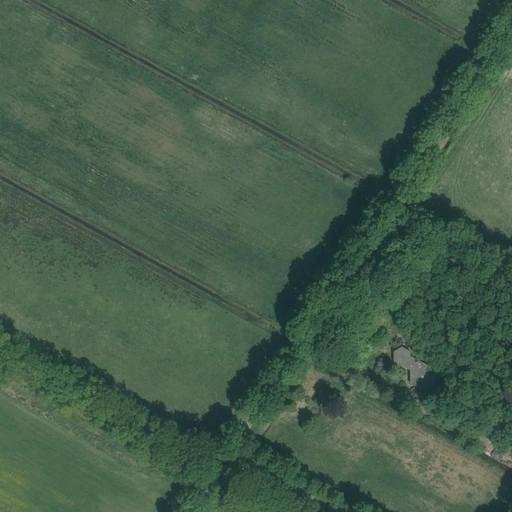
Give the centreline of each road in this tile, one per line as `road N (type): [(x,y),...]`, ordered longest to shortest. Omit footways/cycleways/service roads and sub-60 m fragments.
road 1 (unclassified): [(234,442),(511,15)]
road 2 (track): [(0,356),(214,475)]
road 3 (unclassified): [(359,511),(234,442)]
